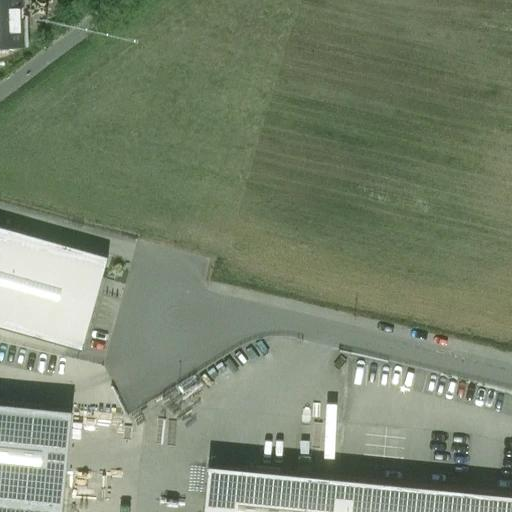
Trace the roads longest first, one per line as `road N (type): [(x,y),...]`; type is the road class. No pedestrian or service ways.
road 1 (unclassified): [(511,373),(246,311),(162,314)]
road 2 (residential): [(130,0),(0,97)]
